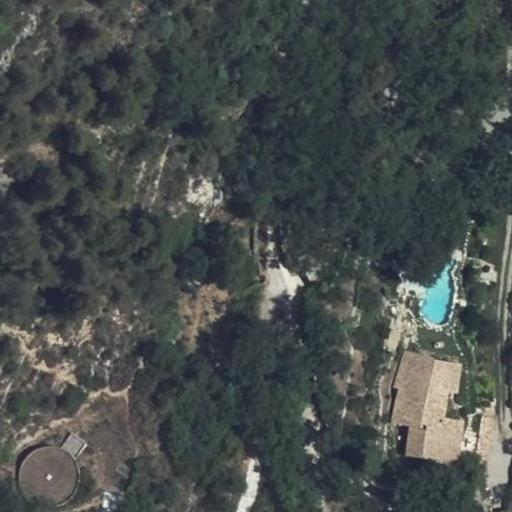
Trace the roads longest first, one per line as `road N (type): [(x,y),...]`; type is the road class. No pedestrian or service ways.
road 1 (track): [(276,281),(274,229),(294,15),(302,0)]
road 2 (track): [(276,281),(263,328),(254,453)]
road 3 (track): [(125,387),(134,429),(100,511)]
